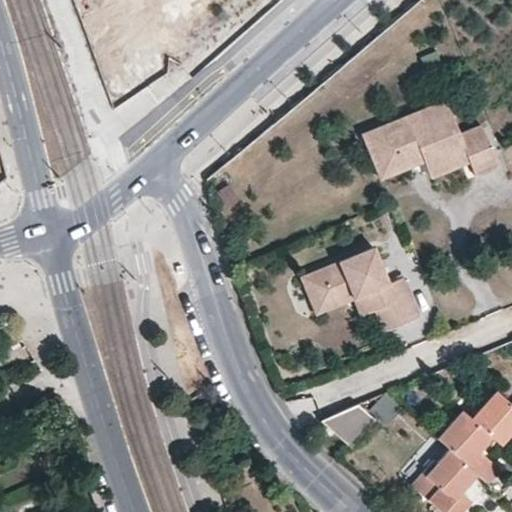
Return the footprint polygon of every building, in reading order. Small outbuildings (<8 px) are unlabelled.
[(85,0),(101,49),(156,18),(153,0),(85,0)] [(441,97),(358,133),(370,159),(387,151),(401,154),(416,148),(438,150),(444,164),(464,155),(466,160),(472,173),(495,163),(477,122),(455,131),(441,97)] [(387,151),(370,159),(377,177),(420,159),(428,176),(466,160),(464,155),(444,164),(438,150),(416,148),(401,154),(387,151)] [(389,279),(374,243),(301,273),(310,295),(330,287),(332,291),(351,284),(368,288),(375,306),(388,301),(397,323),(421,313),(404,272),(389,279)] [(316,310),(355,294),(362,311),(375,306),(368,288),(351,284),(332,291),(330,287),(310,295),(316,310)] [(397,323),(388,301),(375,306),(384,328),(397,323)] [(510,424),(511,425),(511,402),(492,383),(466,412),(488,431),(496,439),(510,424)] [(383,392),(369,407),(381,419),(396,404),(383,392)] [(373,413),(357,400),(321,414),(349,440),(373,413)] [(488,431),(466,412),(457,403),(431,431),(444,442),(471,467),(482,477),(494,463),(474,445),(488,431)] [(471,467),(444,442),(431,456),(419,469),(415,466),(404,478),(440,511),(451,511),(458,504),(448,494),(455,486),(471,467)] [(419,469),(431,456),(427,453),(415,466),(419,469)] [(448,494),(458,504),(466,496),(455,486),(448,494)]
